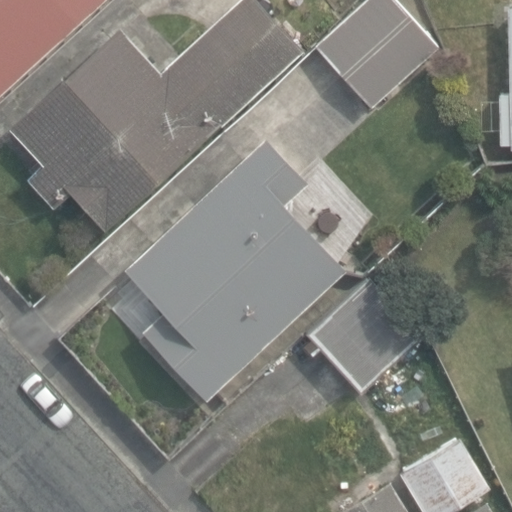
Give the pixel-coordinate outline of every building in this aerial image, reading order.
[(0,0),(0,93),(102,0),(0,0)] [(74,186),(109,225),(305,46),(262,0),(236,0),(163,67),(122,23),(12,123),(45,160),(29,174),(56,203),(74,186)] [(363,0),(318,41),(374,103),(440,43),(400,0),(363,0)] [(511,4),(508,5),(511,96),(495,97),(496,140),(511,139),(511,4)] [(146,328),(209,395),(350,264),(289,197),(308,180),(268,136),(129,265),(168,307),(146,328)] [(310,329),(364,388),(425,332),(371,273),(310,329)] [(344,440),(367,478),(396,460),(373,422),(344,440)] [(402,469),(427,511),(440,511),(490,483),(461,434),(402,469)] [(337,511),(497,511),(487,495),(458,511),(412,511),(392,479),(337,511)]
